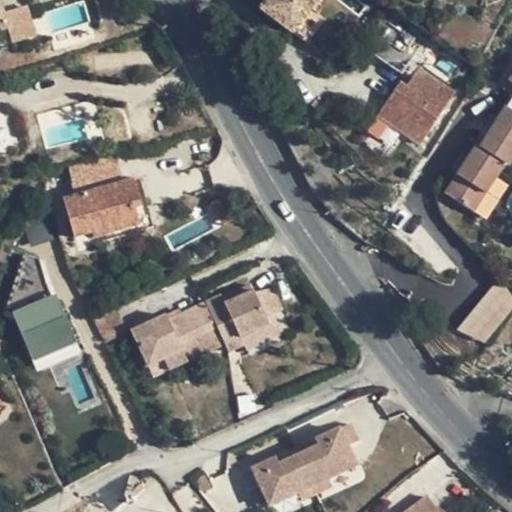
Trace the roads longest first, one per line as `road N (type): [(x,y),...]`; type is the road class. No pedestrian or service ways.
road 1 (residential): [(38,511),(131,461),(178,465),(398,360)]
road 2 (residential): [(331,269),(364,258),(446,297),(472,294),(467,263),(428,219),(425,201),(484,99)]
road 3 (residential): [(174,0),(273,184),(331,269)]
road 4 (residential): [(231,0),(371,81)]
